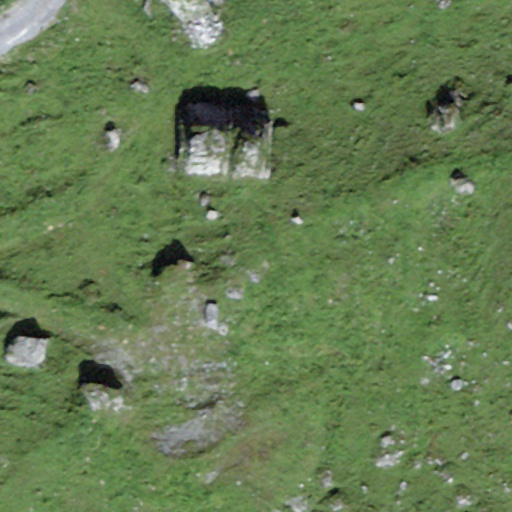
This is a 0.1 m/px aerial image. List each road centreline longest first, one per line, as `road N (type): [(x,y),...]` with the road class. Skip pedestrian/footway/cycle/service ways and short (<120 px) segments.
road 1 (track): [(92,0),(144,44),(165,76),(157,118),(122,166),(69,208),(0,237)]
road 2 (track): [(0,301),(92,337),(160,376)]
